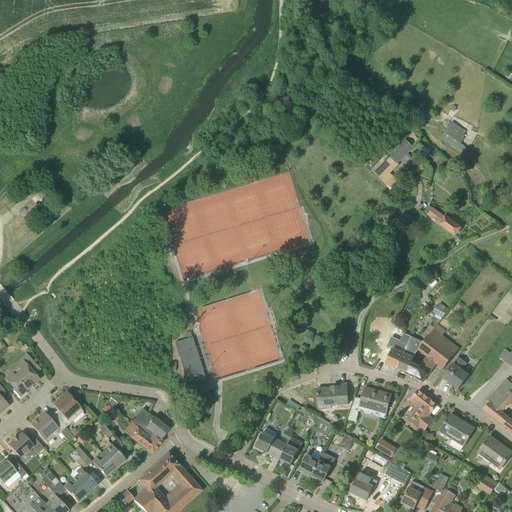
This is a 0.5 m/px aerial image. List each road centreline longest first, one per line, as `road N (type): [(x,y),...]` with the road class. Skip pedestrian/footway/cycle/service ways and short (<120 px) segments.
road 1 (residential): [(511,439),(458,402),(348,367)]
road 2 (residential): [(233,463),(279,388),(348,367)]
road 3 (unclassified): [(181,435),(157,395),(62,372)]
road 4 (residential): [(348,367),(368,299),(419,274)]
